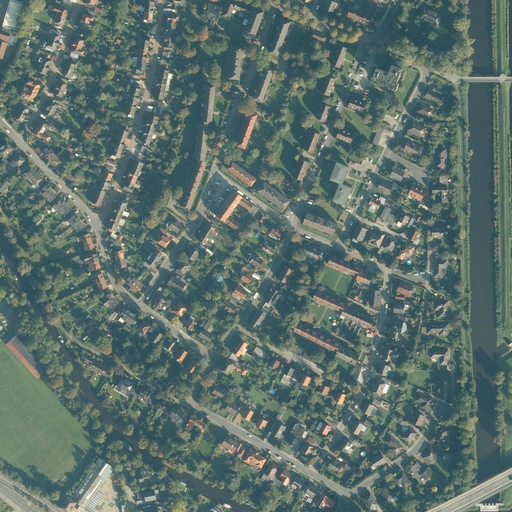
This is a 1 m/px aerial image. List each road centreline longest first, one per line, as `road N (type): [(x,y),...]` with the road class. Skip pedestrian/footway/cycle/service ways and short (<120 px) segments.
road 1 (residential): [(97,227),(144,103),(160,0)]
road 2 (residential): [(365,40),(291,227)]
road 3 (residential): [(275,2),(214,174)]
road 4 (residential): [(78,0),(63,52),(19,141)]
road 5 (residential): [(214,174),(194,224),(139,306)]
road 6 (track): [(0,206),(72,339)]
road 7 (residential): [(186,402),(310,472)]
road 8 (residential): [(235,326),(360,393)]
road 9 (residential): [(348,496),(412,453),(440,406)]
road 10 (residential): [(72,339),(186,402)]
road 11 (residential): [(360,393),(389,269)]
